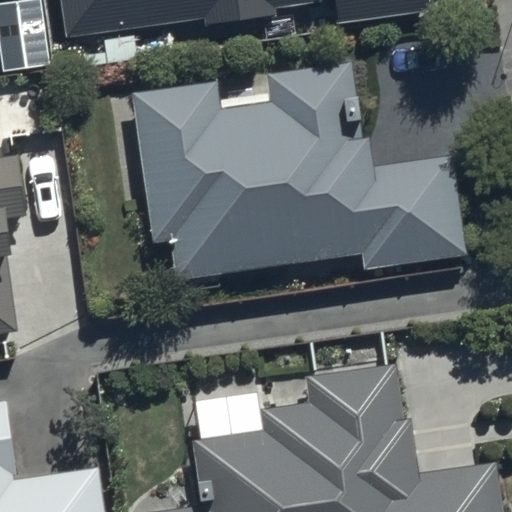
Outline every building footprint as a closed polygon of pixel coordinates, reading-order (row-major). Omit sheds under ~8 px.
[(66,0),(71,27),(205,5),(207,18),(278,6),(277,0),(336,0),(339,16),(431,1),(431,0),(66,0)] [(220,73),(134,84),(151,233),(173,230),(177,269),(363,246),(365,261),(467,249),(455,150),(376,160),(372,130),(363,131),(354,56),(268,66),(272,95),(223,101),(220,73)] [(0,326),(20,325),(10,237),(15,237),(12,209),(28,208),(22,148),(0,150),(0,326)] [(203,498),(148,506),(148,511),(506,511),(499,455),(418,466),(403,351),(308,364),(312,395),(263,401),(266,424),(194,433),(203,498)] [(0,511),(106,511),(99,460),(17,471),(7,391),(0,392),(0,511)]
